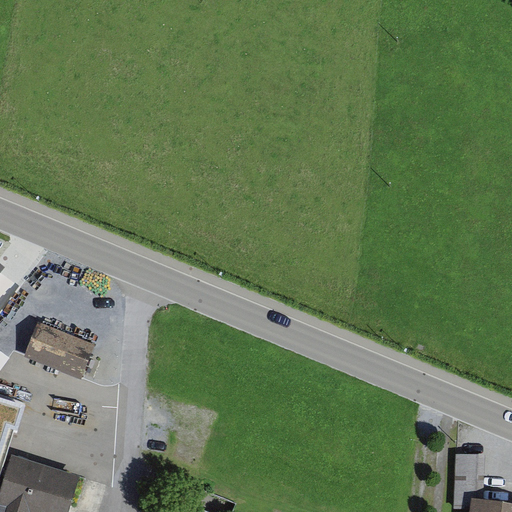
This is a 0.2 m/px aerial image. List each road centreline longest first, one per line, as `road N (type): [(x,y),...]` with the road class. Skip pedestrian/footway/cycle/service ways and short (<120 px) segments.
road 1 (tertiary): [(142,271),(511,422)]
road 2 (residential): [(129,511),(142,271)]
road 3 (tertiary): [(0,212),(142,271)]
